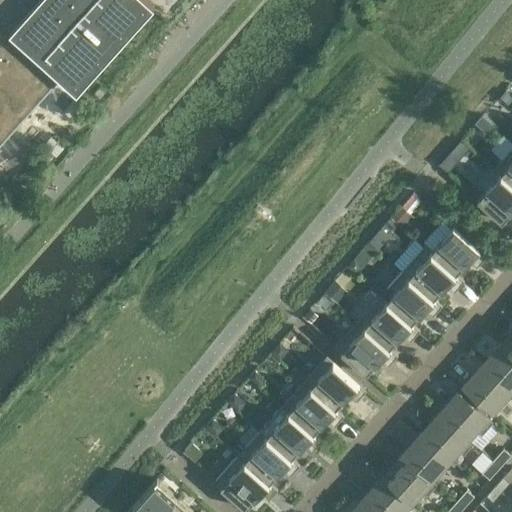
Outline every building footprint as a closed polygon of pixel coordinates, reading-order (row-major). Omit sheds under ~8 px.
[(0,0),(0,142),(60,76),(76,91),(154,4),(149,0),(0,0)] [(460,136),(442,161),(452,168),(470,143),(460,136)] [(511,146),(494,167),(511,183),(511,146)] [(511,183),(494,167),(471,193),(502,221),(511,209),(511,183)] [(453,225),(452,227),(431,250),(425,245),(424,246),(455,273),(456,272),(469,258),(477,266),(486,255),(453,225)] [(455,273),(424,246),(402,270),(433,298),(434,297),(446,283),(455,290),(464,280),(456,272),(455,273)] [(433,298),(402,270),(387,286),(394,292),(387,300),(380,294),(380,295),(411,323),(412,322),(424,308),(433,315),(442,305),(434,297),(433,298)] [(411,323),(380,295),(358,320),(389,348),(389,347),(402,332),(411,340),(420,329),(412,322),(411,323)] [(389,348),(358,320),(335,345),(366,373),(380,357),(388,365),(398,354),(389,347),(389,348)] [(511,334),(505,343),(501,340),(500,340),(511,350),(511,334)] [(511,350),(500,340),(500,341),(503,344),(486,363),(483,360),(482,361),(511,387),(511,350)] [(366,390),(326,354),(303,380),(335,408),(336,407),(348,393),(357,400),(366,390)] [(495,408),(511,388),(511,387),(482,361),(481,362),(485,365),(468,384),(464,381),(463,382),(463,381),(462,382),(493,410),(495,408)] [(335,408),(303,380),(282,405),(313,433),(314,432),(326,418),(335,425),(344,414),(336,407),(335,408)] [(438,410),(474,442),(474,441),(469,437),(476,429),(481,433),(493,421),(457,388),(456,389),(457,389),(456,390),(459,393),(442,413),(438,410)] [(313,433),(282,405),(281,406),(287,411),(267,434),(291,457),(304,442),(312,450),(322,439),(314,432),(313,433)] [(463,454),(474,442),(438,410),(437,411),(441,414),(424,433),(420,430),(419,431),(450,458),(458,449),(463,454)] [(291,457),(267,434),(266,434),(260,429),(245,446),(251,452),(244,459),(269,481),(282,467),(290,474),(300,464),(291,457)] [(432,478),(450,458),(419,431),(419,432),(422,435),(405,454),(402,451),(401,451),(437,483),(438,483),(432,478)] [(500,466),(511,454),(504,447),(493,459),(500,466)] [(426,495),(437,483),(401,451),(401,452),(404,455),(387,474),(383,471),(383,472),(413,499),(421,490),(426,495)] [(269,481),(244,459),(238,454),(214,480),(246,508),(260,492),(268,499),(278,489),(269,481)] [(489,478),(500,466),(493,459),(482,471),(489,478)] [(401,511),(413,499),(383,472),(382,473),(386,476),(368,495),(365,492),(364,493),(385,511),(401,511)] [(503,475),(494,485),(502,491),(510,481),(503,475)] [(127,511),(161,511),(177,496),(157,478),(127,511)] [(502,491),(494,485),(486,495),(493,501),(502,491)] [(463,507),(474,495),(467,489),(456,501),(463,507)] [(385,511),(364,493),(367,496),(353,511),(385,511)] [(195,511),(177,496),(161,511),(195,511)] [(459,511),(463,507),(456,501),(446,511),(459,511)]
